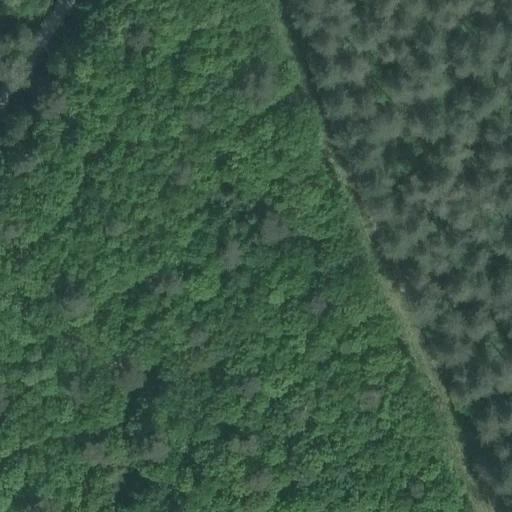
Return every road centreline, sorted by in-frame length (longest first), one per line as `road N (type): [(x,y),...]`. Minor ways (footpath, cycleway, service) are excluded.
road 1 (unknown): [(298,0),(509,511)]
road 2 (track): [(77,0),(0,116)]
